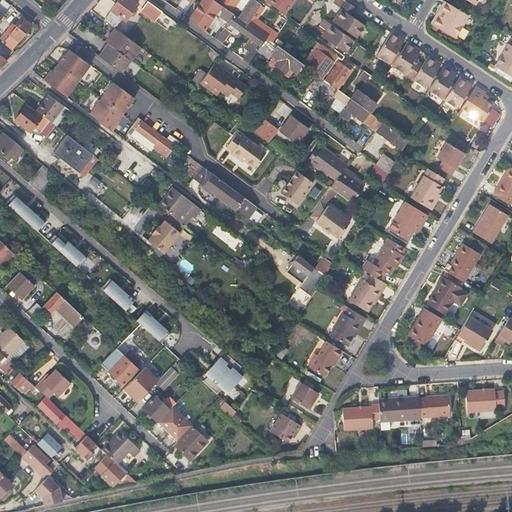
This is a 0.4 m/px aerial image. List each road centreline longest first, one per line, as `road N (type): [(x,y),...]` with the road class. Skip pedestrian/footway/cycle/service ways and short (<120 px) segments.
road 1 (residential): [(270,210),(205,160),(189,133),(56,29)]
road 2 (residential): [(157,0),(358,148)]
road 3 (residential): [(511,117),(390,316)]
road 4 (residential): [(115,404),(0,293)]
road 5 (residential): [(412,33),(511,103)]
